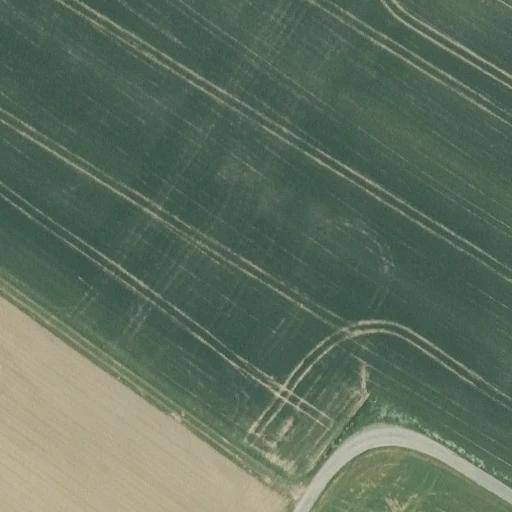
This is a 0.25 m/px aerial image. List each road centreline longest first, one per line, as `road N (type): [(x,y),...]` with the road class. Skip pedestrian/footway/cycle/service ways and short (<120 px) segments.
road 1 (track): [(311,498),(0,275)]
road 2 (track): [(511,492),(434,443),(384,437),(351,448),(302,511)]
